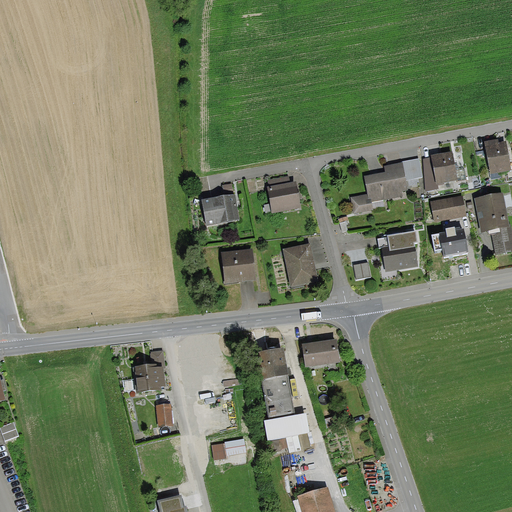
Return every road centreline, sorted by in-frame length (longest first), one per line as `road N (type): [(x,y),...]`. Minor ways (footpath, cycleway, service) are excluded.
road 1 (tertiary): [(348,310),(415,511)]
road 2 (residential): [(305,161),(511,123)]
road 3 (residential): [(205,511),(164,330)]
road 4 (tertiary): [(164,330),(348,310)]
road 5 (tertiary): [(348,310),(511,279)]
road 6 (tertiary): [(0,348),(164,330)]
road 7 (residential): [(305,161),(348,310)]
